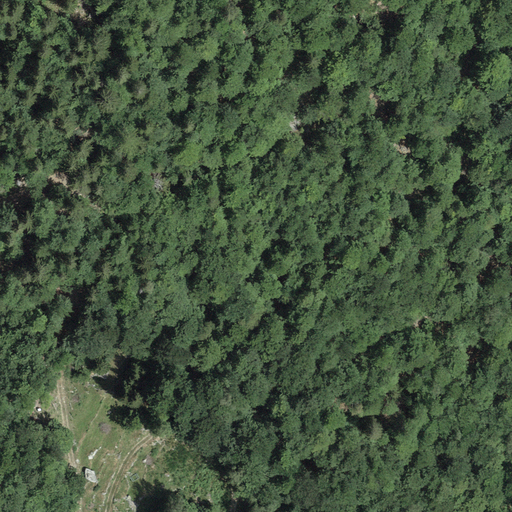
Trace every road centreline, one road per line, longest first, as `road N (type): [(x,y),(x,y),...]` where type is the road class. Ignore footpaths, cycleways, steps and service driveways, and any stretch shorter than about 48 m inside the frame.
road 1 (track): [(107,511),(128,458),(168,417),(185,372),(271,310),(280,313),(279,325),(249,363),(235,417),(233,511)]
road 2 (track): [(0,319),(45,295),(73,293),(51,335),(80,511)]
road 3 (track): [(0,204),(56,180),(68,185),(0,279)]
